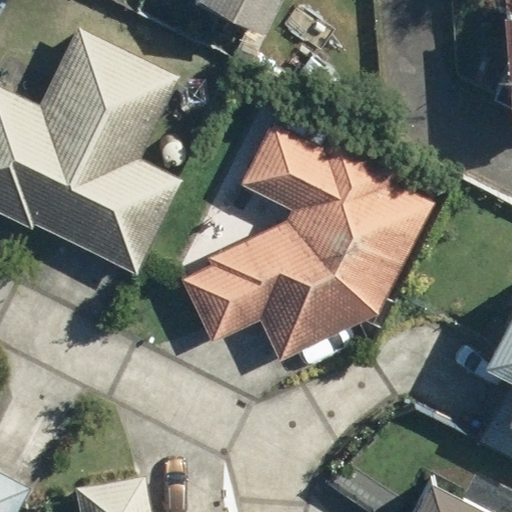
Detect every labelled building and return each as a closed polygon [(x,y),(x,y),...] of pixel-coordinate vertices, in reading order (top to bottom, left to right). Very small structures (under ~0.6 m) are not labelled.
[(190,0),(248,30),(256,15),(263,0),(190,0)] [(511,0),(503,0),(503,117),(511,116),(511,0)] [(127,272),(184,170),(200,141),(166,123),(150,152),(140,146),(179,75),(77,18),(32,100),(0,81),(0,208),(28,224),(32,218),(127,272)] [(238,180),(266,196),(245,232),(207,252),(211,259),(179,274),(213,340),(259,317),(278,354),(378,302),(431,195),(389,176),(397,156),(289,105),(285,115),(276,110),(238,180)] [(494,403),(477,437),(511,455),(511,282),(478,350),(511,367),(511,391),(504,408),(494,403)] [(509,511),(426,465),(398,511),(509,511)] [(0,511),(11,511),(27,481),(0,466),(0,511)] [(193,511),(194,511),(190,511),(150,511),(141,467),(65,484),(71,511),(193,511)]
